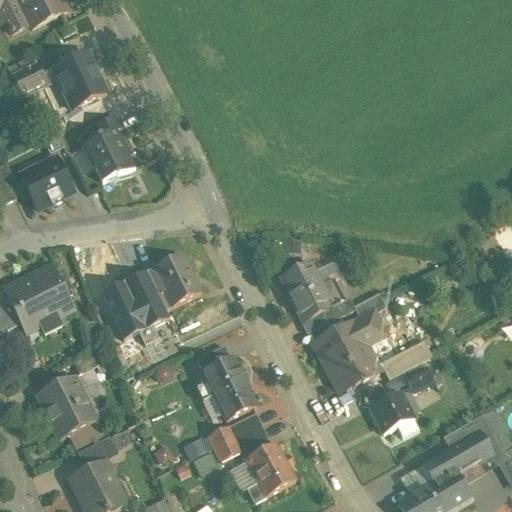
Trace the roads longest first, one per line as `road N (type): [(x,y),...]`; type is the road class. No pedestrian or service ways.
road 1 (residential): [(215,215),(258,315),(366,511)]
road 2 (residential): [(108,0),(215,215)]
road 3 (residential): [(215,215),(0,252)]
